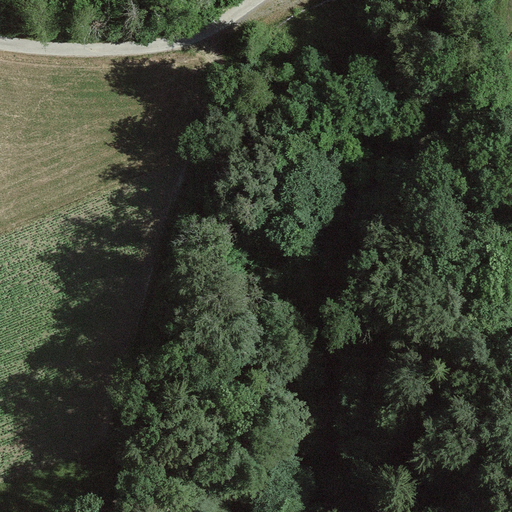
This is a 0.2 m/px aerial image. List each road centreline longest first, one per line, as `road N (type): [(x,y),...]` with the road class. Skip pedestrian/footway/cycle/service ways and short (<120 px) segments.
road 1 (unclassified): [(262,0),(209,30),(135,46),(0,39)]
road 2 (unclassified): [(511,203),(471,150),(388,0)]
